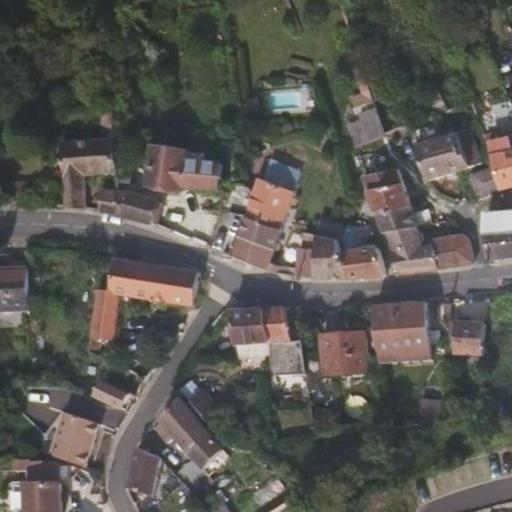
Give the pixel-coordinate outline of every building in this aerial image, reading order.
[(102,106),(105,138),(65,141),(68,205),(90,208),(88,175),(121,174),(116,104),(102,106)] [(421,139),(416,125),(390,134),(394,150),(421,139)] [(482,162),(471,127),(418,144),(429,180),(482,162)] [(377,139),(373,131),(354,137),(358,146),(377,139)] [(511,137),(499,141),(497,133),(489,134),(498,170),(503,188),(511,186),(511,137)] [(156,146),(155,149),(142,148),(139,167),(152,168),(149,186),(183,190),(185,182),(222,188),(225,164),(196,159),(197,152),(156,146)] [(379,157),(379,152),(360,154),(362,161),(366,159),(379,157)] [(268,269),(297,192),(304,170),(274,157),(266,178),(262,176),(249,213),(234,255),(268,269)] [(414,204),(400,168),(366,175),(379,212),(414,204)] [(503,188),(498,170),(471,181),(477,196),(503,188)] [(125,215),(122,193),(106,191),(106,211),(125,215)] [(159,224),(164,203),(122,193),(125,215),(159,224)] [(420,226),(414,204),(379,212),(387,233),(420,226)] [(511,256),(511,210),(488,213),(485,229),(490,259),(511,256)] [(340,239),(343,225),(321,220),(318,232),(340,239)] [(440,267),(437,244),(425,246),(420,226),(387,233),(401,272),(440,267)] [(350,276),(347,253),(344,243),(340,244),(340,239),(318,232),(315,278),(350,276)] [(476,262),(470,239),(465,233),(435,238),(437,244),(440,267),(476,262)] [(388,274),(381,248),(347,253),(350,276),(388,274)] [(191,304),(195,269),(110,256),(106,287),(96,286),(91,316),(84,315),(82,332),(87,334),(85,353),(93,354),(95,338),(109,339),(117,293),(191,304)] [(0,264),(0,308),(24,308),(22,258),(0,259),(0,265),(0,264)] [(437,341),(436,328),(426,328),(425,301),(369,303),(368,304),(372,346),(427,341),(437,341)] [(290,344),(283,308),(281,305),(260,306),(267,338),(267,353),(267,360),(291,360),(290,344)] [(267,338),(260,306),(228,308),(238,356),(267,353),(267,338)] [(478,353),(480,320),(446,320),(443,352),(478,353)] [(363,371),(360,331),(317,333),(319,374),(363,371)] [(143,380),(156,359),(142,351),(120,367),(143,380)] [(123,392),(97,379),(92,385),(119,399),(123,392)] [(215,410),(199,390),(193,395),(185,385),(178,391),(203,420),(215,410)] [(218,447),(176,394),(151,425),(164,440),(171,435),(199,467),(218,447)] [(422,421),(432,421),(432,428),(439,427),(440,402),(432,402),(422,403),(422,406),(390,407),(389,425),(422,421)] [(148,495),(158,457),(135,444),(124,486),(148,495)] [(57,511),(56,481),(51,481),(51,461),(21,461),(21,511),(57,511)]
